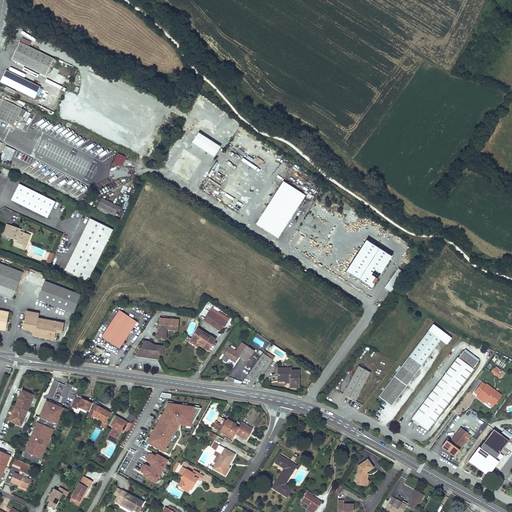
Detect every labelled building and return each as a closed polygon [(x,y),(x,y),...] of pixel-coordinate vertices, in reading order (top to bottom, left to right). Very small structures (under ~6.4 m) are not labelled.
[(54,59),(20,42),(11,59),(45,76),(54,59)] [(40,87),(6,71),(0,82),(34,99),(40,87)] [(56,75),(54,80),(62,85),(65,79),(56,75)] [(3,100),(0,106),(0,119),(13,126),(16,121),(18,122),(20,119),(17,118),(19,114),(22,116),(25,110),(7,102),(9,99),(5,97),(4,100),(3,100)] [(192,142),(213,156),(220,146),(199,132),(192,142)] [(128,154),(122,150),(115,164),(122,167),(128,154)] [(284,181),(256,224),(279,239),(306,196),(284,181)] [(19,184),(11,201),(47,218),(55,202),(19,184)] [(118,207),(102,199),(97,209),(113,217),(118,207)] [(87,282),(113,230),(90,219),(65,271),(87,282)] [(21,230),(7,224),(3,235),(15,239),(16,240),(16,242),(26,246),(30,235),(23,233),(20,231),(21,230)] [(347,271),(373,287),(393,256),(367,240),(347,271)] [(23,273),(0,264),(0,294),(13,299),(15,292),(15,290),(16,291),(23,273)] [(405,274),(398,270),(385,288),(392,293),(405,274)] [(80,295),(45,281),(38,299),(74,313),(80,295)] [(230,316),(211,303),(207,309),(210,311),(227,322),(230,316)] [(9,313),(0,310),(0,329),(7,331),(9,322),(7,322),(9,313)] [(101,337),(119,349),(136,322),(119,310),(101,337)] [(64,323),(38,318),(39,314),(26,311),(24,321),(23,320),(21,329),(31,331),(36,332),(35,337),(56,341),(56,338),(55,338),(56,331),(62,333),(64,323)] [(227,322),(210,311),(204,320),(221,331),(227,322)] [(171,319),(160,318),(159,323),(159,328),(158,334),(158,339),(166,340),(167,329),(165,329),(166,327),(170,327),(170,330),(171,330),(177,330),(178,330),(179,320),(174,320),(171,319)] [(199,321),(192,318),(185,335),(187,336),(191,339),(192,337),(199,321)] [(210,337),(198,329),(192,337),(191,339),(197,343),(198,341),(204,345),(203,347),(208,351),(216,340),(210,336),(210,337)] [(441,340),(429,330),(383,391),(379,397),(391,406),(395,401),(441,340)] [(204,345),(198,341),(197,343),(191,339),(189,341),(197,347),(199,344),(203,347),(204,345)] [(164,346),(154,345),(149,342),(144,341),(136,353),(143,357),(159,359),(160,353),(163,354),(164,346)] [(226,357),(235,363),(239,357),(247,362),(255,351),(242,342),(236,351),(229,347),(224,355),(226,357)] [(478,362),(463,351),(458,358),(457,357),(412,418),(415,420),(419,423),(428,430),(474,370),(473,369),(478,362)] [(262,353),(248,374),(257,381),(272,360),(267,356),(262,353)] [(359,366),(343,395),(354,401),(370,372),(364,369),(365,367),(361,365),(360,367),(359,366)] [(278,369),(278,381),(286,381),(286,379),(290,379),(290,383),(290,387),(298,387),(298,371),(290,371),(285,371),(285,369),(278,369)] [(482,383),(475,392),(478,395),(477,397),(484,402),(486,400),(493,405),(499,398),(485,387),(486,386),(482,383)] [(486,386),(485,387),(499,398),(501,395),(486,385),(486,386)] [(27,411),(33,396),(22,391),(21,395),(22,396),(21,399),(19,399),(16,406),(27,411)] [(40,398),(35,411),(42,414),(43,412),(45,413),(43,417),(53,421),(55,416),(54,415),(56,412),(57,412),(59,407),(44,401),(44,400),(40,398)] [(77,409),(78,407),(88,411),(92,403),(81,399),(81,400),(74,398),(71,406),(77,409)] [(94,404),(87,416),(91,419),(93,416),(102,421),(105,423),(106,420),(110,413),(94,404)] [(21,425),(27,411),(16,406),(13,413),(15,414),(13,417),(12,417),(10,421),(21,425)] [(244,439),(248,433),(249,434),(252,429),(242,422),(239,427),(238,428),(232,425),(233,424),(226,421),(227,420),(220,416),(215,425),(214,427),(213,427),(232,439),(235,434),(244,439)] [(118,420),(115,418),(110,425),(113,427),(108,434),(117,439),(121,431),(123,432),(124,430),(127,432),(132,424),(128,422),(128,423),(119,418),(118,420)] [(238,428),(239,427),(235,425),(235,424),(227,419),(227,420),(226,421),(233,424),(232,425),(238,428)] [(157,424),(157,430),(160,430),(160,435),(166,435),(166,438),(172,438),(172,436),(181,436),(181,424),(173,424),(166,424),(166,422),(161,421),(161,424),(157,424)] [(38,422),(25,451),(42,459),(54,429),(38,422)] [(449,443),(459,450),(471,435),(461,428),(449,443)] [(493,429),(480,448),(495,459),(509,441),(493,429)] [(117,439),(108,434),(106,438),(115,443),(117,439)] [(180,441),(180,450),(184,450),(189,441),(180,441)] [(216,463),(216,464),(226,470),(235,454),(219,445),(216,450),(213,454),(216,456),(217,456),(219,457),(216,463)] [(0,451),(0,478),(0,479),(10,456),(0,451)] [(145,475),(144,479),(157,485),(169,461),(157,455),(156,457),(149,453),(144,463),(143,463),(139,472),(145,475)] [(285,469),(272,488),(287,497),(292,489),(285,484),(296,466),(293,464),(292,465),(288,463),(289,462),(280,456),(277,461),(280,463),(279,465),(285,469)] [(358,470),(356,482),(358,485),(363,486),(364,481),(367,481),(367,480),(368,476),(365,475),(365,473),(373,468),(367,459),(359,465),(361,468),(358,470)] [(14,473),(10,482),(19,485),(22,487),(21,489),(26,491),(30,480),(27,478),(29,475),(26,474),(28,470),(21,467),(19,471),(22,472),(21,476),(14,473)] [(182,467),(179,473),(183,475),(181,478),(182,479),(185,481),(181,487),(181,488),(188,492),(190,488),(191,489),(194,485),(193,484),(194,483),(195,483),(197,479),(200,480),(203,476),(194,471),(192,473),(182,467)] [(80,483),(72,497),(74,499),(72,502),(78,506),(84,496),(82,495),(87,487),(88,488),(93,481),(85,477),(82,484),(80,483)] [(54,489),(47,501),(50,502),(55,505),(62,494),(67,496),(69,492),(60,487),(58,491),(54,489)] [(132,495),(122,490),(115,502),(120,505),(121,503),(133,510),(136,511),(138,511),(144,502),(133,496),(133,497),(131,496),(132,495)] [(419,503),(424,495),(415,490),(411,497),(412,499),(418,502),(419,503)] [(305,493),(301,500),(309,505),(306,510),(310,511),(314,511),(316,510),(317,510),(322,502),(313,497),(313,498),(311,497),(305,493)] [(392,497),(385,509),(389,511),(402,511),(407,505),(406,505),(402,503),(392,497)] [(414,509),(418,502),(412,499),(411,497),(407,503),(406,505),(407,505),(414,509)] [(338,500),(338,511),(349,511),(350,511),(353,511),(353,504),(344,504),(344,500),(338,500)] [(133,510),(121,503),(120,505),(133,511),(133,510)]
